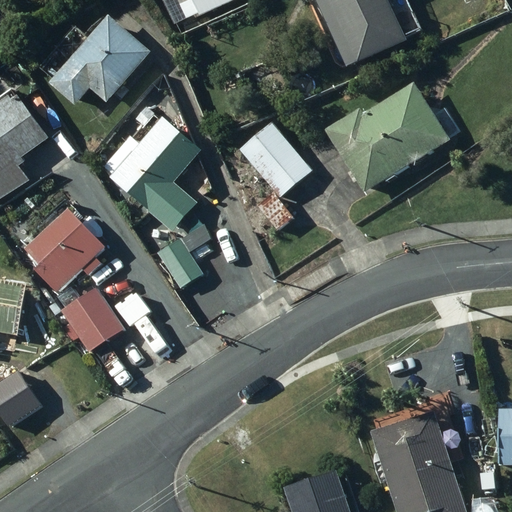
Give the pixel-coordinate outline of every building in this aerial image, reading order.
[(168,0),(182,28),(207,16),(208,19),(248,0),(168,0)] [(397,0),(339,0),(369,66),(417,44),(397,0)] [(119,20),(60,87),(85,109),(99,92),(115,105),(159,55),(119,20)] [(267,22),(220,46),(230,66),(277,42),(267,22)] [(248,71),(239,75),(245,87),(252,84),(258,98),(279,88),(268,65),(249,74),(248,71)] [(370,114),(336,134),(373,195),(459,144),(425,87),(373,119),(370,114)] [(1,112),(4,116),(0,119),(0,201),(3,205),(34,182),(26,170),(33,165),(30,161),(58,140),(28,100),(24,104),(20,99),(1,112)] [(151,129),(114,172),(120,178),(117,182),(178,235),(204,205),(180,185),(209,152),(174,122),(175,120),(166,113),(162,118),(152,110),(142,122),(151,129)] [(280,126),(247,153),(286,201),(319,173),(280,126)] [(36,254),(50,269),(44,274),(66,297),(91,274),(96,279),(109,266),(104,260),(114,251),(79,214),(81,212),(73,204),(30,244),(38,252),(36,254)] [(301,220),(287,204),(273,216),(287,232),(301,220)] [(188,241),(165,256),(187,291),(210,276),(188,241)] [(0,341),(1,341),(2,336),(24,339),(32,291),(4,286),(4,283),(0,282),(0,341)] [(69,315),(97,356),(132,332),(104,291),(69,315)] [(123,311),(137,328),(156,313),(142,296),(123,311)] [(0,385),(0,405),(20,440),(49,424),(21,374),(0,385)] [(475,511),(442,414),(380,435),(405,511),(475,511)] [(356,511),(344,474),(294,492),(301,511),(356,511)]
